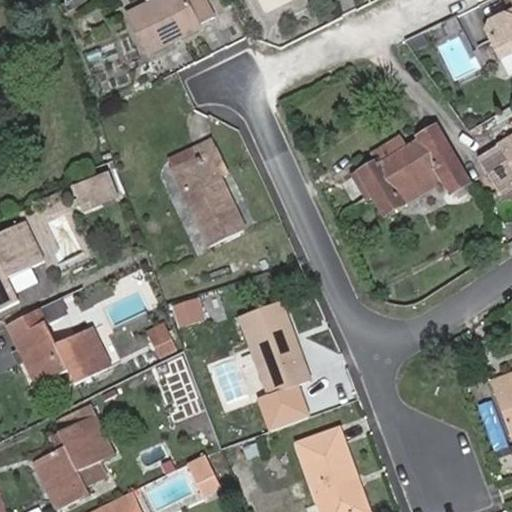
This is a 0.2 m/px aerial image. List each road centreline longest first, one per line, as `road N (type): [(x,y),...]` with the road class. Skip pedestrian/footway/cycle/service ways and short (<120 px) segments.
road 1 (residential): [(245,89),(370,352)]
road 2 (residential): [(511,275),(423,331),(370,352)]
road 3 (residential): [(370,352),(391,407),(438,476)]
